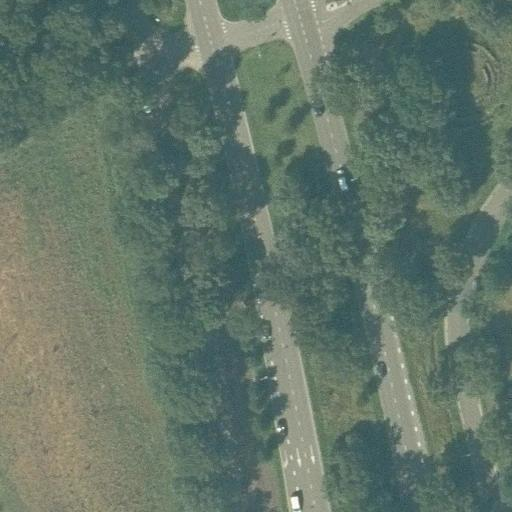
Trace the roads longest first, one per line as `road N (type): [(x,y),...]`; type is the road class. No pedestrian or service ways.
road 1 (secondary): [(417,511),(359,249),(295,18)]
road 2 (secondary): [(210,43),(246,174),(313,511)]
road 3 (unclassified): [(146,62),(232,511)]
road 4 (unclassified): [(496,511),(462,387),(458,310),(472,247),(511,190)]
